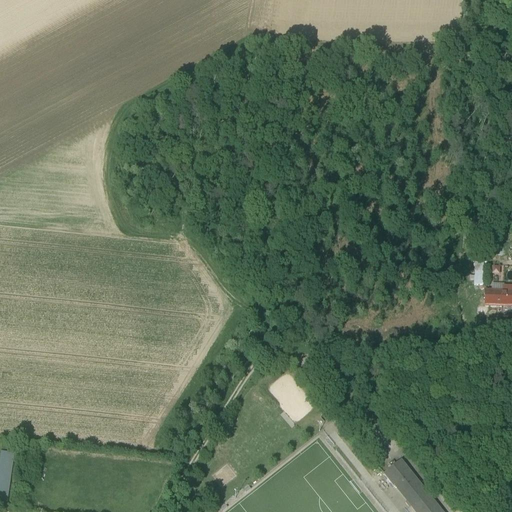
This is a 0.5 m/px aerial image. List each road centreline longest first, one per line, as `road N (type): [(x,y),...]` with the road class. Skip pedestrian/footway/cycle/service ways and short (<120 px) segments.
road 1 (track): [(511,338),(263,361),(244,377),(166,511)]
road 2 (track): [(511,47),(258,44)]
